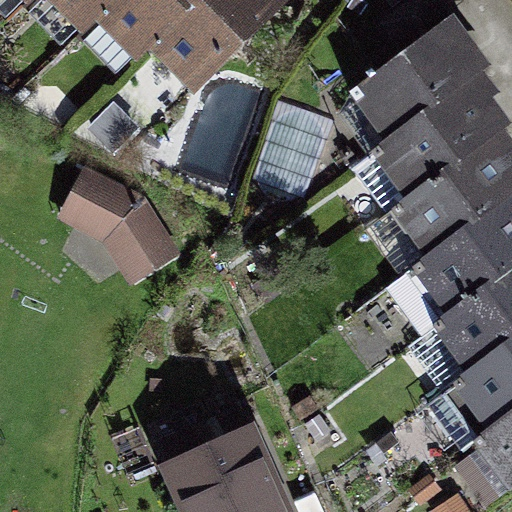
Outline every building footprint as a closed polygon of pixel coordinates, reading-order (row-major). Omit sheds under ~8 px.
[(56,0),(81,25),(97,10),(137,51),(150,38),(195,84),(281,0),(56,0)] [(395,44),(344,82),(383,133),(369,144),(404,191),(386,205),(421,251),(409,259),(444,306),(431,316),(468,365),(455,375),(491,423),(478,432),(511,478),(511,121),(509,117),(511,114),(511,106),(498,88),(505,82),(488,60),(497,53),(456,0),(450,0),(450,1),(449,0),(398,0),(392,5),(375,18),(395,44)] [(298,99),(267,172),(313,192),(344,119),(298,99)] [(143,192),(83,162),(56,217),(104,241),(132,284),(182,253),(143,192)] [(182,511),(299,511),(253,409),(158,456),(182,511)] [(420,505),(442,489),(430,472),(408,488),(420,505)] [(472,511),(459,491),(431,509),(432,511),(472,511)]
